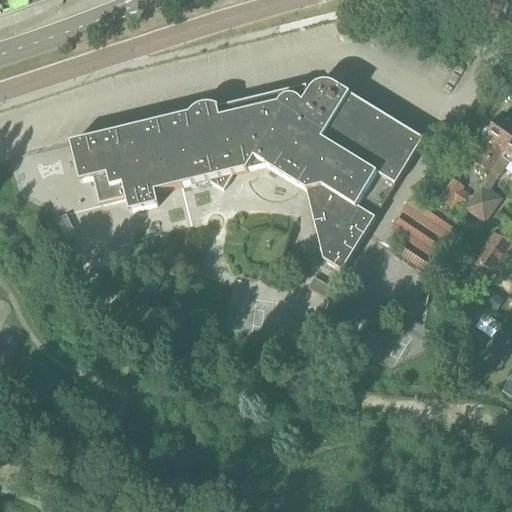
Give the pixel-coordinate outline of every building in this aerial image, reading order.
[(307,90),(221,112),(219,111),(216,110),(214,110),(211,110),(208,110),(206,110),(203,111),(201,112),(199,114),(196,115),(195,117),(193,119),(72,149),(81,186),(94,183),(101,211),(127,204),(130,217),(159,210),(155,197),(209,183),(221,192),(230,178),(266,169),(307,194),(324,264),(343,276),(424,142),(336,89),(334,88),(331,87),(329,86),(326,86),(323,86),(321,87),(318,87),(316,89),(314,90),(312,92),(310,94),(308,96),(307,90)] [(490,147),(477,165),(490,174),(492,175),(494,177),(498,170),(489,164),(497,153),(499,154),(511,136),(511,123),(503,118),(494,131),(494,130),(493,130),(493,129),(492,129),(491,128),(490,128),(489,128),(488,128),(487,128),(486,128),(483,134),(483,135),(483,136),(483,137),(484,138),(484,139),(485,139),(485,140),(486,140),(487,140),(487,141),(485,143),(490,147)] [(471,199),(463,210),(486,226),(503,201),(491,192),(498,181),(499,182),(511,163),(511,162),(511,136),(499,154),(497,153),(489,164),(498,170),(494,177),(492,175),(474,201),(471,199)] [(435,206),(446,214),(448,211),(457,218),(463,210),(471,199),(472,198),(463,192),(465,189),(453,181),(435,206)] [(493,276),(511,249),(511,247),(494,235),(474,263),(475,263),(470,270),(487,283),(493,275),(493,276)] [(315,280),(309,290),(330,302),(336,292),(315,280)] [(420,281),(415,305),(427,307),(432,284),(420,281)] [(487,291),(479,301),(495,313),(503,302),(487,291)] [(474,307),(461,327),(472,334),(485,314),(474,307)]
